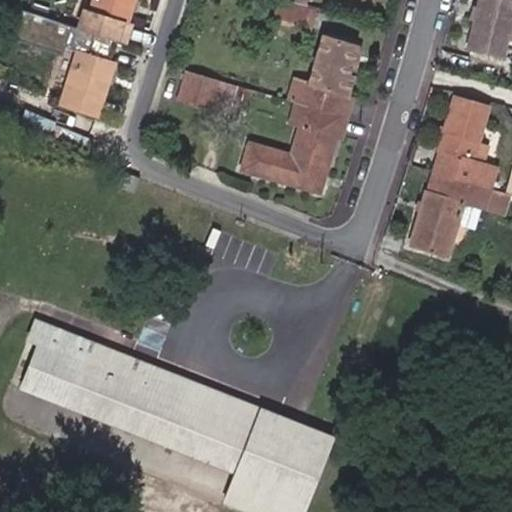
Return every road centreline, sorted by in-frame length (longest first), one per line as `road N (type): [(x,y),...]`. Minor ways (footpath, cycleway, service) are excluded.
road 1 (residential): [(175,0),(136,128),(140,157),(330,239),(355,236)]
road 2 (residential): [(355,236),(369,216),(431,0)]
